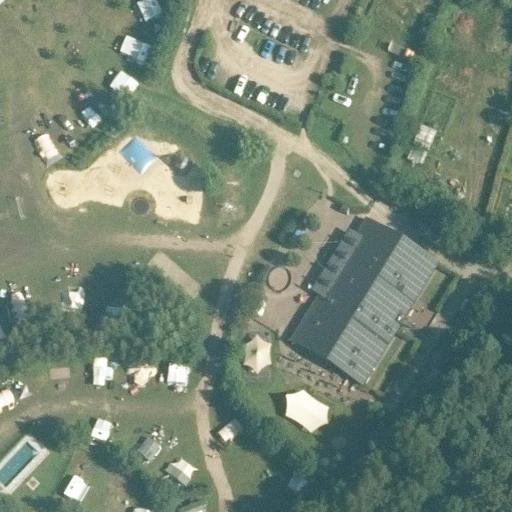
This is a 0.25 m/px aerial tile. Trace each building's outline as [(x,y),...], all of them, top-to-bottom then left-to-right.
[(318,298),(290,343),(294,346),(295,345),(292,343),(301,328),(355,362),(345,378),(362,388),(399,328),(401,329),(402,328),(400,327),(403,321),(405,323),(405,322),(404,321),(437,266),(365,221),(355,237),(355,238),(349,246),(347,249),(341,245),(323,275),(330,279),(328,282),(318,298)] [(125,317),(125,296),(106,296),(105,316),(125,317)] [(76,300),(50,301),(50,321),(76,320),(76,300)] [(0,349),(9,346),(0,319),(0,349)] [(50,361),(51,388),(71,387),(70,361),(50,361)] [(147,392),(149,366),(134,365),(133,391),(147,392)] [(185,385),(186,367),(166,366),(165,384),(185,385)] [(0,412),(10,406),(0,391),(0,412)] [(295,393),(280,420),(311,437),(316,429),(320,431),(330,413),(295,393)] [(229,433),(245,422),(234,408),(219,420),(229,433)] [(130,454),(146,466),(159,449),(144,437),(130,454)] [(181,483),(193,467),(179,457),(168,474),(181,483)] [(285,481),(273,499),(290,509),(301,491),(285,481)] [(194,511),(216,511),(211,495),(191,502),(194,511)]
